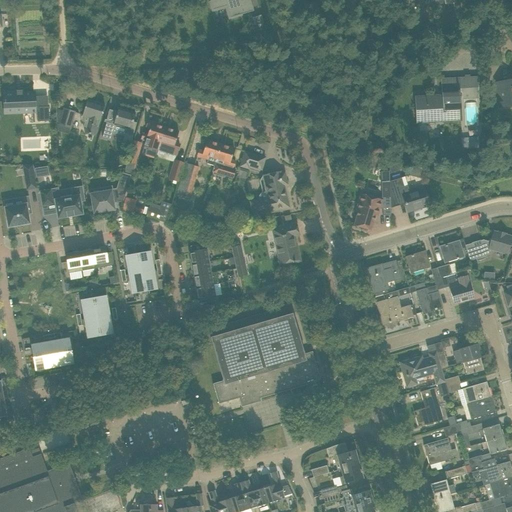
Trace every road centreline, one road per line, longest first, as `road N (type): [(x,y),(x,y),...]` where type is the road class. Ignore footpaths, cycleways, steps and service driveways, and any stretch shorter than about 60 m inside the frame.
road 1 (unclassified): [(102,80),(137,63),(272,64),(506,46)]
road 2 (unclassified): [(324,228),(298,142),(102,80)]
road 3 (residential): [(0,255),(158,230),(179,306),(139,328)]
road 4 (residential): [(511,392),(492,330),(476,318),(359,353)]
road 5 (tertiary): [(511,206),(345,253)]
road 6 (residential): [(139,487),(287,453)]
road 7 (residential): [(0,267),(22,396)]
